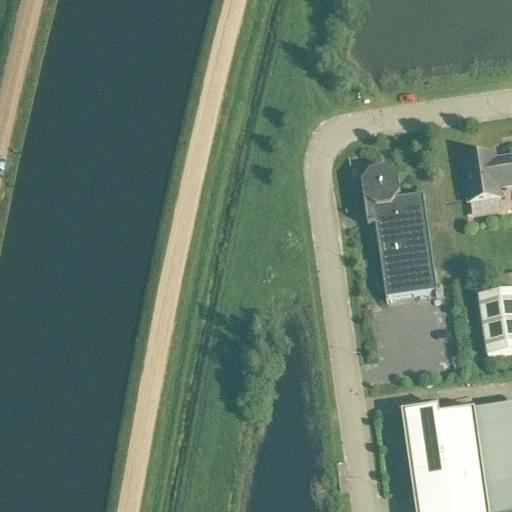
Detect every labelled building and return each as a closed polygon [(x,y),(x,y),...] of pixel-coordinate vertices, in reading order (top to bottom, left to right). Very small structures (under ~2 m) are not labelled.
[(501,203),(499,191),(511,189),(511,162),(495,165),(494,158),(463,163),(470,208),(501,203)] [(364,204),(372,210),(387,309),(389,308),(388,305),(436,298),(436,301),(438,301),(424,201),(397,205),(401,199),(399,184),(387,175),(371,177),(362,189),(364,204)] [(502,296),(511,294),(511,279),(500,281),(502,296)] [(511,295),(484,299),(492,358),(511,355),(511,295)] [(440,413),(402,419),(415,511),(489,511),(476,416),(441,421),(440,413)]
